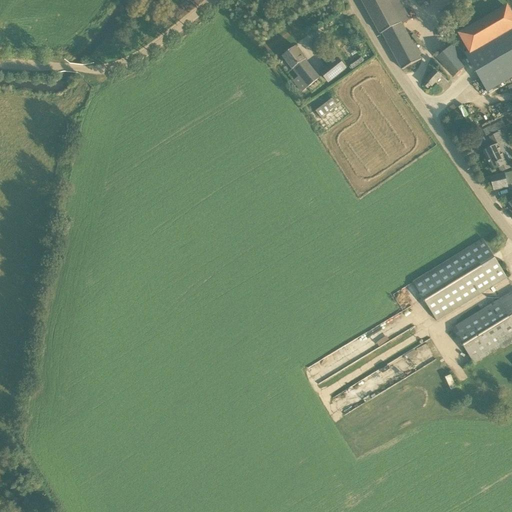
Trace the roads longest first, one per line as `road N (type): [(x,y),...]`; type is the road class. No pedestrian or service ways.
road 1 (unclassified): [(511,235),(353,0)]
road 2 (unclassified): [(80,68),(132,61),(212,0)]
